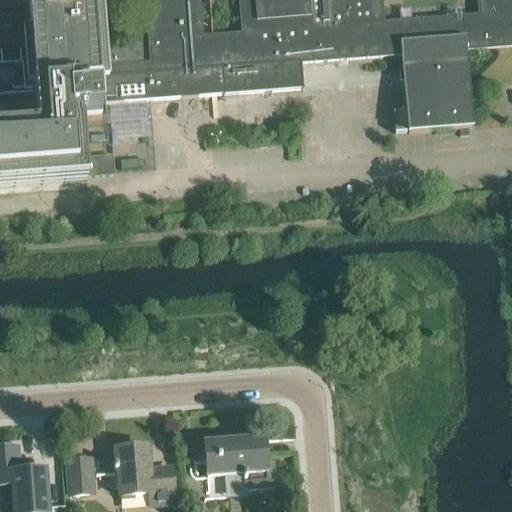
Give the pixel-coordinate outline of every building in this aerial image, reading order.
[(0,0),(0,111),(34,108),(36,129),(0,131),(0,189),(85,182),(85,179),(114,177),(112,158),(84,160),(82,140),(80,114),(84,114),(84,116),(101,115),(101,106),(102,106),(93,0),(0,0)] [(511,0),(93,0),(102,106),(404,81),(408,135),(471,131),(465,52),(511,47),(511,0)] [(263,434),(249,435),(220,437),(221,444),(204,446),(207,480),(225,478),(227,499),(246,498),(245,492),(274,490),(272,466),(265,467),(263,434)] [(48,511),(47,491),(46,472),(45,472),(45,475),(18,477),(16,451),(18,451),(18,450),(0,451),(0,486),(10,486),(11,511),(48,511)] [(113,467),(115,487),(116,499),(172,495),(171,470),(149,472),(147,450),(115,452),(116,467),(113,467)] [(90,462),(66,464),(69,498),(93,496),(90,462)]
